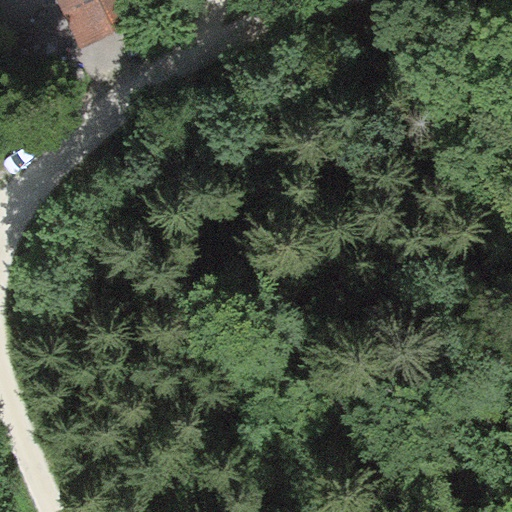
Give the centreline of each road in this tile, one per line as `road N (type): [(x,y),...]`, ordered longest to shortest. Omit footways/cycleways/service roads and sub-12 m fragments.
road 1 (track): [(0,217),(198,77),(374,0)]
road 2 (track): [(49,511),(0,374)]
